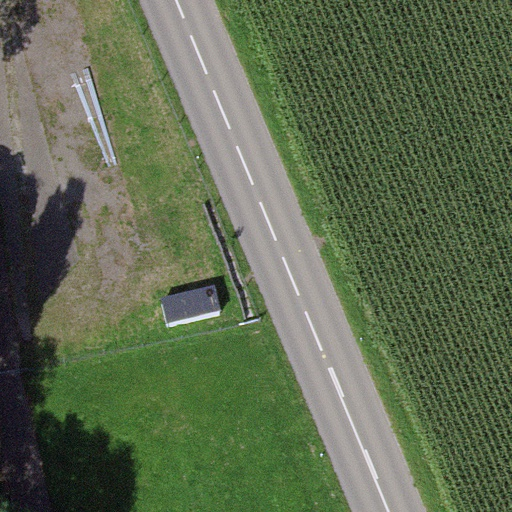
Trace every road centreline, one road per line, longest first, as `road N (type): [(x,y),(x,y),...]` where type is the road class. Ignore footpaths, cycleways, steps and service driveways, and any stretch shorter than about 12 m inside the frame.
road 1 (tertiary): [(396,511),(182,0)]
road 2 (track): [(0,306),(41,511)]
